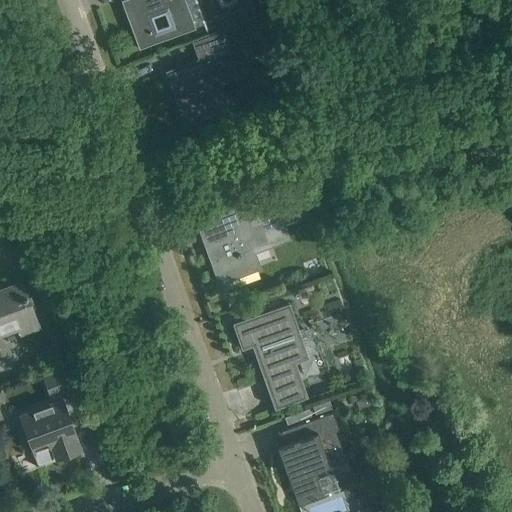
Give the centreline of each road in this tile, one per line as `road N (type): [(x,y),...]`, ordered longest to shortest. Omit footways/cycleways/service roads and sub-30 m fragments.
road 1 (residential): [(236,463),(136,187)]
road 2 (residential): [(136,187),(68,0)]
road 3 (residential): [(90,511),(236,463)]
road 4 (residential): [(0,230),(136,187)]
